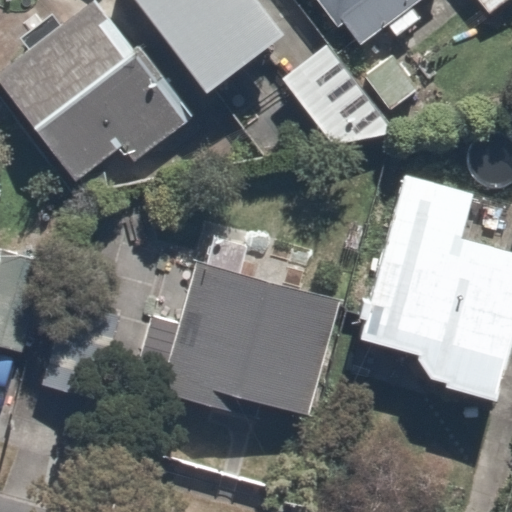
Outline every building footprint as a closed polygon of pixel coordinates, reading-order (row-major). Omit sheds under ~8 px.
[(127,157),(189,107),(103,0),(81,0),(0,65),(0,85),(69,172),(112,138),(127,157)] [(276,77),(323,139),(394,125),(325,32),(301,50),(263,0),(138,0),(225,115),(276,77)] [(318,0),(346,39),(402,0),(318,0)] [(511,0),(477,0),(491,19),(511,4),(511,0)] [(397,374),(499,399),(511,344),(511,237),(463,225),(472,186),(394,167),(355,329),(405,341),(397,374)] [(144,306),(126,373),(288,416),(323,284),(197,251),(179,315),(144,306)]
